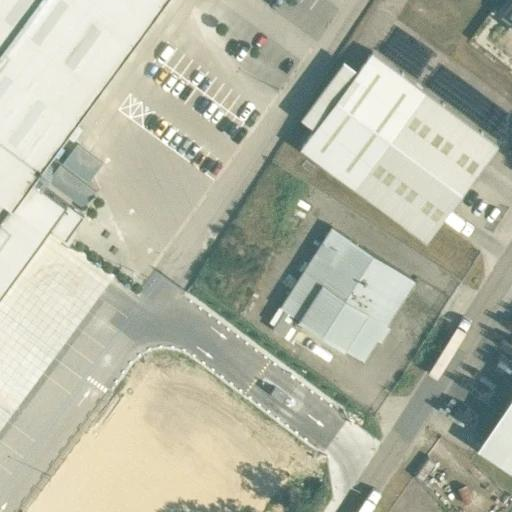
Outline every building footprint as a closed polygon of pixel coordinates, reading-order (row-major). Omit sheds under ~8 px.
[(0,0),(0,282),(45,222),(67,238),(85,214),(33,176),(162,0),(0,0)] [(499,143),(373,49),(301,146),(427,239),(499,143)] [(60,164),(49,179),(85,206),(96,190),(60,164)] [(416,278),(333,225),(271,321),(276,324),(273,327),(292,339),(298,329),(339,355),(346,347),(365,359),(416,278)] [(189,284),(166,322),(182,331),(204,293),(189,284)] [(113,480),(91,511),(151,511),(152,511),(153,511),(171,511),(200,471),(233,493),(243,478),(213,457),(220,447),(188,425),(198,411),(145,375),(86,461),(113,480)] [(511,395),(480,445),(511,466),(511,395)]
